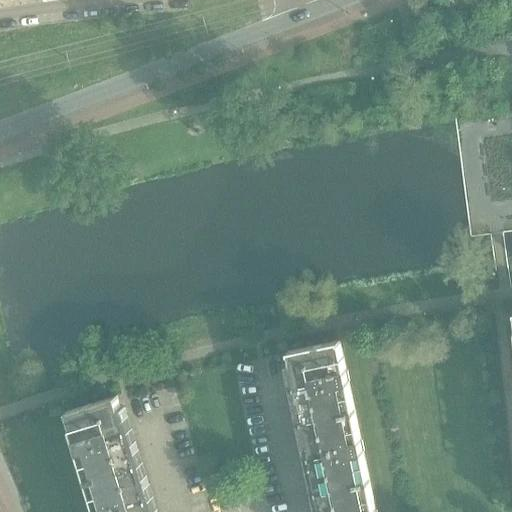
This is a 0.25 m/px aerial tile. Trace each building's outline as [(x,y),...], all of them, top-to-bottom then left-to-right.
[(355,412),(341,348),(340,340),(289,351),(291,359),(291,363),(287,364),(300,424),(355,412)] [(145,472),(124,406),(121,407),(117,395),(67,411),(70,418),(92,489),(145,472)] [(369,482),(364,455),(355,412),(300,424),(315,494),(369,482)] [(157,511),(145,472),(92,489),(98,511),(157,511)] [(375,511),(369,482),(315,494),(318,511),(375,511)]
